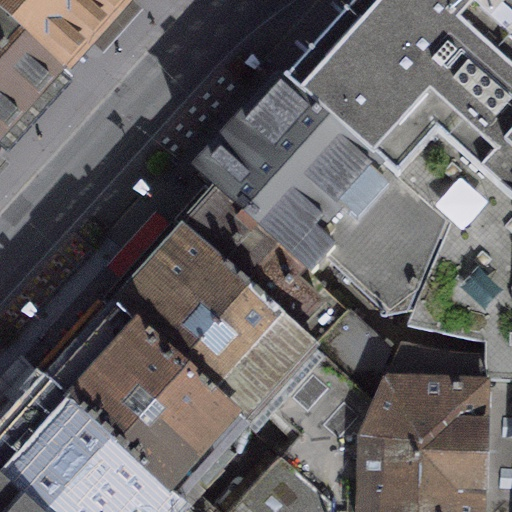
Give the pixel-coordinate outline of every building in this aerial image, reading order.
[(0,0),(0,11),(64,68),(72,59),(125,0),(0,0)] [(483,366),(486,382),(511,383),(511,45),(461,0),(358,0),(282,84),(372,162),(374,160),(448,226),(412,312),(406,327),(486,345),(484,361),(483,366)] [(511,0),(461,0),(511,45),(511,0)] [(0,137),(64,68),(0,11),(0,137)] [(372,162),(282,84),(199,175),(218,192),(311,277),(328,258),(387,314),(412,312),(448,226),(374,160),(372,162)] [(311,277),(218,192),(190,224),(184,231),(373,402),(388,370),(383,366),(391,352),(311,277)] [(373,402),(184,231),(114,309),(244,427),(263,404),(300,437),(280,459),(327,501),(373,402)] [(244,427),(114,309),(57,376),(49,384),(177,501),(244,427)] [(511,511),(511,383),(486,382),(483,366),(484,361),(399,345),(388,370),(373,402),(327,501),(331,506),(329,511),(511,511)] [(167,511),(177,501),(49,384),(0,438),(0,474),(41,511),(167,511)] [(327,501),(280,459),(232,511),(329,511),(331,506),(327,501)] [(41,511),(0,474),(0,511),(41,511)]
